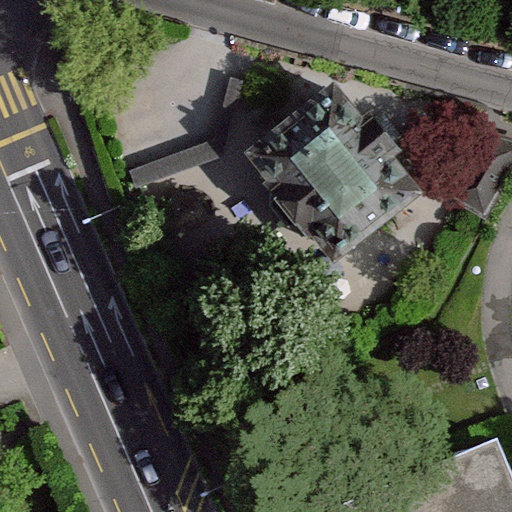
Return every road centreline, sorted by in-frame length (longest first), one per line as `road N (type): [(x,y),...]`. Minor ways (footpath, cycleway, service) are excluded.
road 1 (primary): [(0,132),(160,511)]
road 2 (residential): [(166,0),(511,100)]
